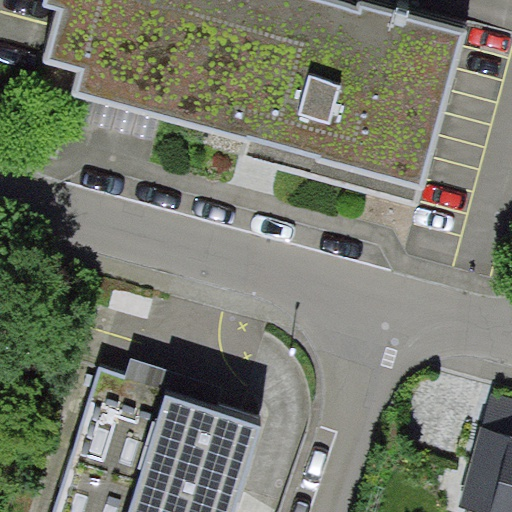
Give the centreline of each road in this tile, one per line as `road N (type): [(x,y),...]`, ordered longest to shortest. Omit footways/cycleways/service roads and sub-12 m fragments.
road 1 (residential): [(0,200),(361,308)]
road 2 (residential): [(296,511),(361,308)]
road 3 (residential): [(361,308),(511,347)]
